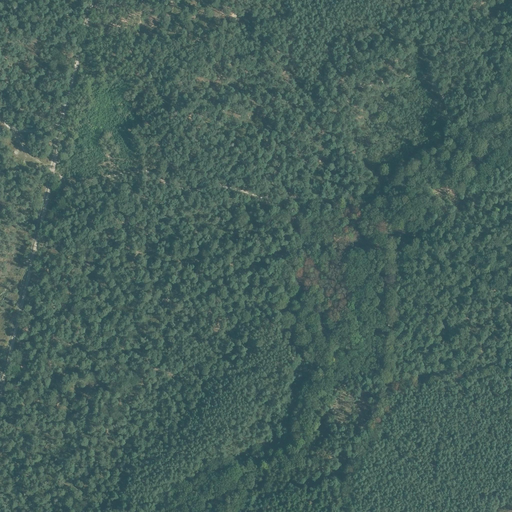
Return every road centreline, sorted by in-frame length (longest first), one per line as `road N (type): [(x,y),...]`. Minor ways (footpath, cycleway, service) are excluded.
road 1 (track): [(408,198),(389,225),(382,378),(346,463),(341,511)]
road 2 (track): [(303,197),(178,188),(143,171),(76,182),(52,171)]
road 3 (track): [(52,171),(0,394)]
road 4 (track): [(92,0),(52,171)]
road 5 (track): [(511,105),(408,198)]
